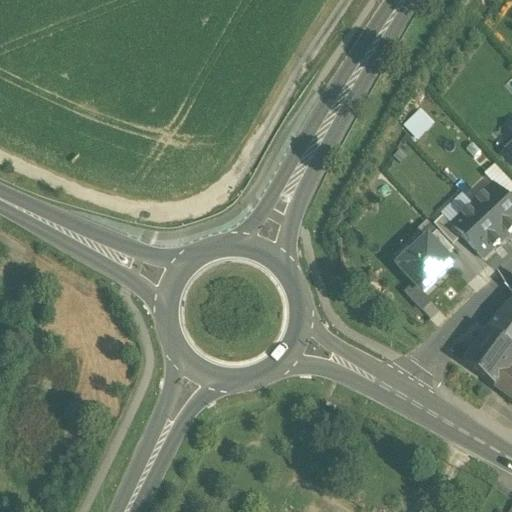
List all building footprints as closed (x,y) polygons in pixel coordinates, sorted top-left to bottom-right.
[(511,206),(494,188),(473,208),(505,241),(511,233),(511,206)] [(473,208),(452,228),(483,261),(505,241),(473,208)] [(436,234),(427,243),(444,261),(453,252),(436,234)] [(398,270),(423,296),(452,269),(444,261),(427,243),(398,270)] [(511,304),(500,317),(511,326),(511,304)] [(511,366),(511,326),(500,317),(463,366),(495,390),(507,373),(511,366)] [(511,376),(507,373),(495,390),(511,402),(511,376)]
